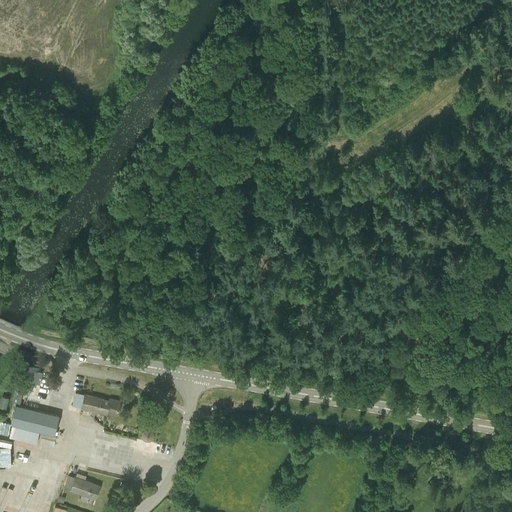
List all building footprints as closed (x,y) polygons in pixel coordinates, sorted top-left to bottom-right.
[(39,384),(42,372),(25,368),(22,379),(39,384)] [(23,400),(25,389),(17,387),(14,398),(23,400)] [(80,392),(79,391),(73,410),(75,411),(76,406),(82,407),(107,413),(107,412),(117,414),(120,401),(110,398),(109,401),(102,399),(102,398),(85,394),(85,395),(79,394),(80,392)] [(1,395),(0,400),(0,407),(6,409),(9,397),(1,395)] [(15,425),(55,435),(59,415),(15,404),(10,423),(15,425)] [(154,436),(154,435),(154,434),(153,433),(153,432),(152,431),(151,431),(151,430),(150,430),(149,429),(148,429),(147,429),(146,429),(145,429),(144,430),(143,430),(143,431),(142,431),(142,432),(141,433),(141,434),(141,435),(141,436),(141,437),(141,438),(142,439),(142,440),(143,440),(143,441),(144,441),(144,442),(145,442),(146,442),(147,442),(148,442),(149,442),(150,442),(151,441),(152,440),(153,439),(153,438),(154,437),(154,436)] [(0,467),(12,467),(11,449),(0,449),(0,467)] [(71,489),(75,477),(68,474),(64,487),(71,489)] [(81,478),(75,476),(75,477),(71,489),(71,490),(95,498),(99,486),(80,479),(81,478)] [(51,490),(43,511),(49,511),(57,492),(51,490)]
